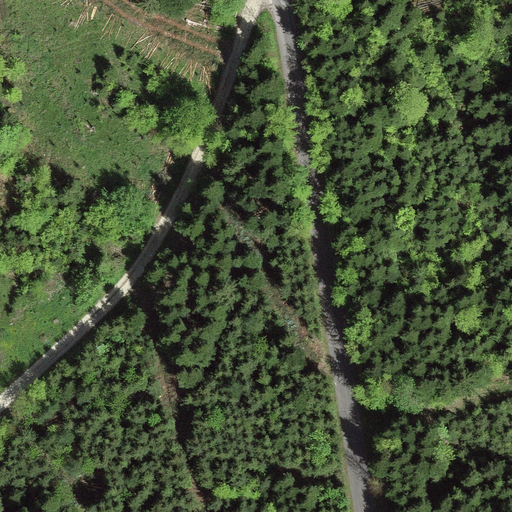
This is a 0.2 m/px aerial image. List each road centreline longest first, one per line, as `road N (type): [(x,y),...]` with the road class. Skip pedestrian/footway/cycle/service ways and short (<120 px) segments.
road 1 (unclassified): [(364,511),(273,0)]
road 2 (track): [(259,0),(183,226),(0,400)]
